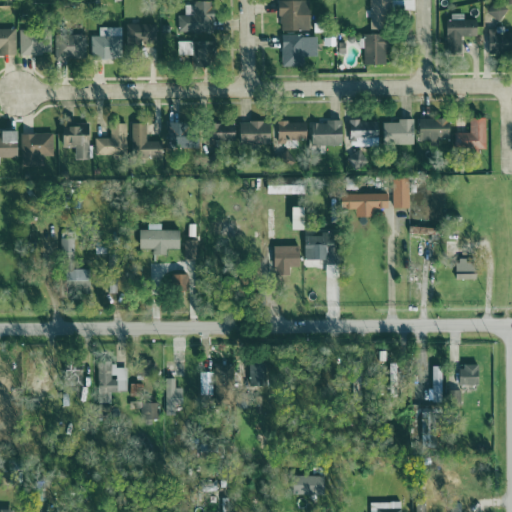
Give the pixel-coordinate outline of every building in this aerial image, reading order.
[(310,0),(280,1),(280,31),(311,30),(310,0)] [(394,29),(393,0),(370,0),(371,30),(394,29)] [(215,32),(214,2),(185,3),(185,15),(178,15),(178,33),(215,32)] [(469,14),(449,13),(448,50),(464,50),(464,39),(469,39),(469,14)] [(157,24),(127,24),(126,46),(141,47),(141,41),(157,41),(157,24)] [(92,36),(92,59),(123,58),(122,27),(100,27),(100,36),(92,36)] [(0,55),(17,55),(16,29),(0,29),(0,55)] [(20,55),(49,55),(49,31),(21,30),(20,55)] [(511,32),(497,35),(501,54),(511,52),(511,32)] [(365,63),(393,64),(393,34),(365,34),(365,63)] [(318,56),(318,35),(282,36),(283,67),(307,67),(306,57),(318,56)] [(88,37),(56,36),(55,59),(87,60),(88,37)] [(193,41),(178,41),(179,56),(193,55),(193,41)] [(215,66),(215,41),(193,42),(194,67),(215,66)] [(431,140),(431,146),(439,146),(439,139),(451,139),(451,119),(420,118),(420,140),(431,140)] [(488,149),(487,118),(470,118),(471,132),(455,133),(455,150),(488,149)] [(385,122),(384,144),(415,144),(415,119),(399,119),(399,123),(385,122)] [(344,145),(343,121),(312,122),(313,146),(344,145)] [(198,147),(198,122),(169,123),(169,148),(198,147)] [(240,122),(241,144),(272,143),(272,122),(240,122)] [(308,142),(308,122),(278,122),(278,141),(308,142)] [(351,122),(351,137),(380,138),(381,122),(351,122)] [(96,138),(95,155),(127,155),(128,124),(111,123),(111,138),(96,138)] [(147,123),(132,124),(132,157),(164,157),(163,141),(148,142),(147,123)] [(236,142),(237,125),(212,123),(211,140),(236,142)] [(76,147),(76,159),(91,159),(90,124),(63,125),(63,148),(76,147)] [(19,131),(4,131),(4,137),(0,136),(0,157),(19,158),(19,131)] [(21,134),(22,168),(44,167),(44,157),(54,156),(54,133),(21,134)] [(393,207),(409,208),(411,179),(394,178),(393,207)] [(390,194),(345,195),(345,209),(357,209),(357,218),(374,217),(374,209),(390,208),(390,194)] [(141,249),(154,249),(154,255),(168,255),(168,249),(181,249),(181,230),(162,230),(163,224),(149,224),(149,230),(142,230),(141,249)] [(410,233),(426,234),(426,227),(410,226),(410,233)] [(327,260),(327,275),(339,275),(338,234),(305,235),(305,260),(327,260)] [(74,238),(61,238),(62,256),(75,255),(74,238)] [(198,240),(184,241),(184,260),(198,260),(198,240)] [(276,276),(292,275),(292,267),(301,267),(300,246),(275,247),(276,276)] [(477,279),(477,260),(456,260),(456,280),(477,279)] [(92,291),(93,270),(72,270),(72,290),(92,291)] [(189,275),(173,274),(172,291),(188,292),(189,275)] [(127,392),(127,368),(114,368),(114,362),(98,362),(98,403),(111,403),(111,392),(127,392)] [(250,386),(268,386),(268,363),(250,363),(250,386)] [(480,385),(480,365),(459,366),(460,386),(480,385)] [(234,366),(215,366),(216,405),(235,404),(234,366)] [(443,367),(433,367),(432,402),(442,402),(443,367)] [(167,416),(177,415),(177,405),(185,404),(184,393),(177,393),(176,378),(166,379),(167,416)] [(461,391),(448,391),(448,405),(461,405),(461,391)] [(143,404),(143,420),(159,419),(159,403),(143,404)] [(326,476),(296,476),(296,495),(326,495),(326,476)] [(370,503),(369,511),(401,511),(401,502),(370,503)]
